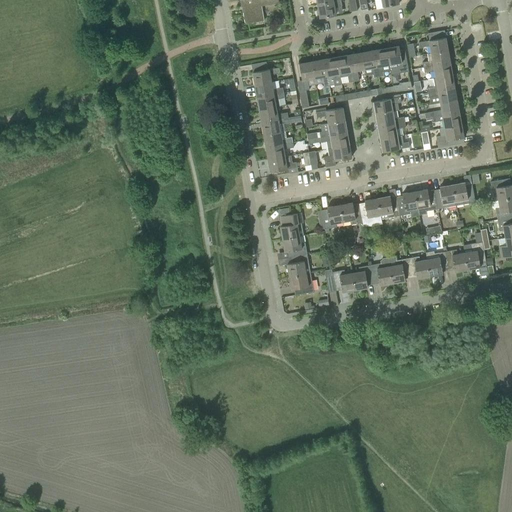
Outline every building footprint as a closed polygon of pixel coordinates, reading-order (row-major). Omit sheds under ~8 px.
[(239,0),(241,7),(242,7),(245,23),(244,24),(264,21),(261,6),(279,3),(278,0),(239,0)] [(336,14),(334,7),(342,5),(340,0),(338,0),(333,1),(317,4),(320,17),(336,14)] [(357,10),(355,0),(348,0),(351,11),(357,10)] [(368,8),(366,0),(359,0),(361,9),(368,8)] [(419,42),(420,47),(430,45),(432,53),(448,50),(445,37),(419,42)] [(413,42),(407,44),(409,57),(416,56),(413,42)] [(402,62),(399,46),(386,48),(389,64),(397,63),(399,73),(404,72),(409,71),(407,61),(402,62)] [(389,64),(386,48),(374,50),(379,77),(384,76),(383,65),(389,64)] [(379,77),(374,50),(361,52),(364,69),(372,67),(374,78),(379,77)] [(448,50),(432,53),(427,54),(429,61),(422,62),(423,67),(450,62),(448,50)] [(364,69),(361,52),(349,55),(354,81),(360,80),(358,70),(364,69)] [(354,81),(349,55),(337,57),(340,77),(348,76),(349,82),(354,81)] [(340,77),(337,57),(324,59),(329,86),(334,85),(333,78),(340,77)] [(329,86),(324,59),(312,61),(315,78),(322,76),(324,87),(329,86)] [(315,78),(312,61),(299,64),(304,90),(309,89),(307,79),(315,78)] [(280,73),(279,67),(268,69),(266,62),(261,62),(262,70),(253,72),(255,85),(271,82),(270,75),(280,73)] [(452,75),(450,62),(423,67),(424,72),(435,70),(436,78),(452,75)] [(430,86),(427,87),(428,92),(455,87),(452,75),(436,78),(428,79),(430,86)] [(393,86),(394,91),(412,88),(410,81),(399,83),(400,84),(393,86)] [(272,89),(271,82),(255,85),(257,97),(284,92),(283,87),(272,89)] [(455,87),(428,92),(429,97),(430,97),(431,104),(440,103),(457,100),(455,87)] [(369,96),(368,90),(356,92),(357,98),(369,96)] [(280,106),(279,99),(285,98),(284,92),(257,97),(259,110),(276,107),(280,106)] [(357,98),(356,92),(343,94),(344,100),(357,98)] [(309,107),(306,93),(299,94),(302,108),(309,107)] [(399,110),(398,103),(401,102),(400,97),(374,102),(376,114),(392,111),(399,110)] [(459,112),(457,100),(440,103),(442,109),(431,111),(425,113),(426,118),(432,117),(459,112)] [(277,114),(276,107),(259,110),(262,122),(288,117),(287,112),(277,114)] [(342,107),(333,109),(316,112),(317,117),(327,115),(328,123),(345,120),(342,107)] [(405,122),(404,117),(393,119),(392,111),(376,114),(378,127),(405,122)] [(461,124),(459,112),(432,117),(433,122),(439,121),(441,128),(461,124)] [(285,131),(284,123),(289,122),(288,117),(262,122),(264,134),(285,131)] [(347,132),(345,120),(328,123),(329,130),(319,131),(320,137),(347,132)] [(406,127),(405,122),(378,127),(380,139),(397,136),(396,129),(406,127)] [(464,137),(461,124),(441,128),(439,129),(440,136),(436,136),(436,138),(438,148),(455,144),(454,139),(464,137)] [(292,137),(286,138),(285,131),(264,134),(266,147),(293,142),(292,137)] [(429,143),(427,131),(421,132),(423,144),(429,143)] [(349,145),(347,132),(320,137),(321,142),(327,141),(328,149),(349,145)] [(409,147),(408,142),(403,142),(402,135),(397,136),(380,139),(383,152),(409,147)] [(294,148),(293,142),(266,147),(268,159),(284,156),(283,149),(294,148)] [(349,145),(328,149),(329,156),(324,157),(326,167),(336,165),(335,160),(351,158),(349,145)] [(317,163),(315,151),(309,152),(311,165),(317,163)] [(311,165),(309,152),(303,153),(305,166),(311,165)] [(298,172),(296,161),(286,163),(284,156),(268,159),(271,172),(288,169),(289,174),(298,172)] [(491,182),(492,192),(494,201),(498,200),(511,197),(511,184),(509,185),(508,179),(510,179),(510,178),(491,182)] [(475,202),(473,193),(472,183),(471,183),(471,185),(466,186),(465,182),(452,184),(455,201),(456,206),(463,204),(475,202)] [(455,201),(452,184),(440,187),(440,191),(434,192),(437,209),(449,207),(456,206),(455,201)] [(437,209),(434,192),(428,193),(428,189),(415,191),(418,208),(419,215),(427,213),(426,211),(437,209)] [(418,208),(415,191),(402,194),(403,198),(397,199),(400,216),(411,214),(411,216),(419,215),(418,208)] [(400,216),(397,199),(391,200),(390,196),(377,198),(381,219),(400,216)] [(511,197),(498,200),(499,207),(495,208),(497,220),(511,216),(511,197)] [(382,224),(381,219),(377,198),(365,200),(365,204),(359,205),(362,223),(363,227),(382,224)] [(362,223),(359,205),(353,206),(353,202),(340,205),(343,222),(350,221),(351,225),(362,223)] [(343,222),(340,205),(327,207),(328,211),(322,212),(322,210),(321,210),(325,229),(336,227),(336,224),(343,222)] [(304,235),(302,223),(300,213),(301,213),(301,212),(281,216),(282,222),(284,222),(285,226),(280,226),(283,239),(300,236),(304,235)] [(511,216),(497,220),(500,231),(503,230),(505,238),(511,236),(511,216)] [(301,243),(300,236),(283,239),(285,252),(289,251),(290,257),(307,254),(305,243),(301,243)] [(511,236),(505,238),(499,239),(500,246),(502,246),(504,257),(511,256),(511,236)] [(486,264),(485,254),(484,249),(483,242),(482,241),(463,245),(465,252),(468,269),(480,267),(480,263),(485,262),(486,264)] [(468,269),(465,252),(457,253),(456,249),(445,251),(448,268),(454,267),(455,271),(468,269)] [(448,268),(445,251),(434,253),(434,251),(426,253),(427,259),(430,276),(443,274),(442,269),(448,268)] [(311,273),(309,265),(307,254),(290,257),(291,263),(287,264),(289,276),(307,273),(311,273)] [(411,275),(408,258),(397,260),(396,256),(388,257),(393,283),(405,280),(405,276),(411,275)] [(430,276),(427,259),(420,261),(419,256),(408,258),(411,275),(417,274),(417,278),(430,276)] [(393,283),(388,257),(383,258),(380,260),(381,263),(370,265),(373,282),(379,281),(380,285),(393,283)] [(373,282),(370,265),(358,267),(359,271),(352,273),(355,289),(368,287),(367,283),(373,282)] [(335,289),(332,272),(332,269),(325,270),(327,283),(328,292),(329,292),(329,290),(335,289)] [(355,289),(352,273),(345,274),(344,270),(332,272),(335,289),(342,288),(342,292),(355,289)] [(314,292),(312,282),(312,280),(308,281),(307,273),(289,276),(292,289),(296,288),(297,294),(295,295),(314,292)]
